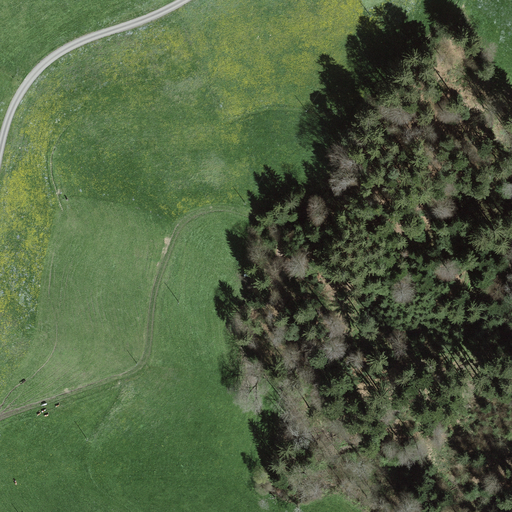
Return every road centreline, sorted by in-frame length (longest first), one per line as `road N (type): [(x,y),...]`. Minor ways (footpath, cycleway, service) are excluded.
road 1 (track): [(0,418),(142,365),(158,275),(181,223),(202,209),(243,211),(278,235),(307,287),(343,319),(397,350),(426,357),(447,350),(466,328),(463,294),(493,108),(511,93)]
road 2 (unclassified): [(0,151),(16,98),(52,57),(183,0)]
road 3 (track): [(283,253),(251,278),(237,303),(259,413),(243,471)]
